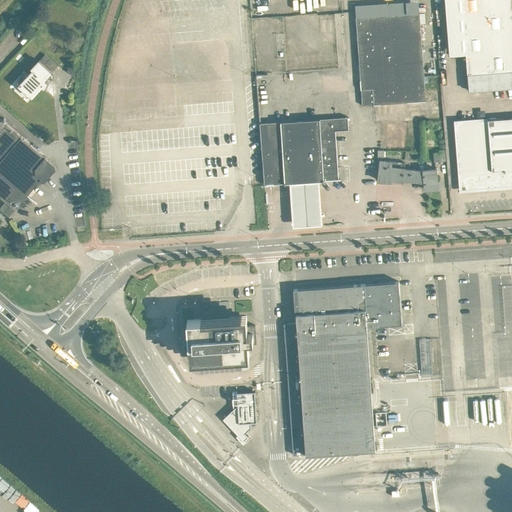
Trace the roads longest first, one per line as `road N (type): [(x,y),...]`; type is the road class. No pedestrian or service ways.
road 1 (unclassified): [(168,252),(511,227)]
road 2 (primary): [(238,511),(110,400)]
